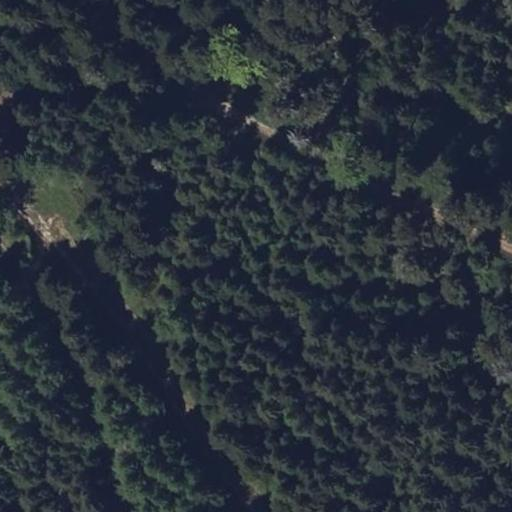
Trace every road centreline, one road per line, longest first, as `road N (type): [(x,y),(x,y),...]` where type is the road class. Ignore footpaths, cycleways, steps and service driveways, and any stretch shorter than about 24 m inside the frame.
road 1 (track): [(511,252),(235,128),(92,0)]
road 2 (track): [(265,511),(0,167)]
road 3 (track): [(0,234),(100,391),(142,511)]
